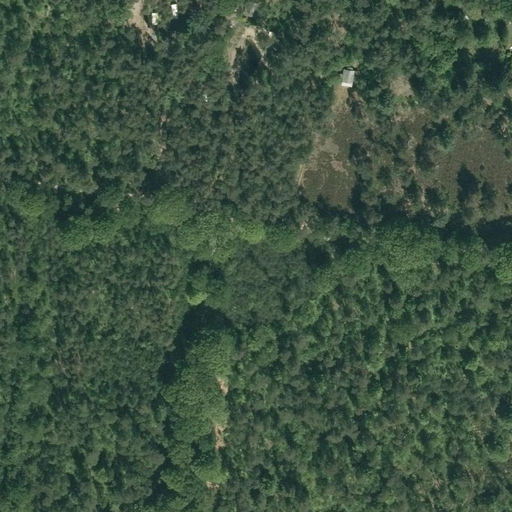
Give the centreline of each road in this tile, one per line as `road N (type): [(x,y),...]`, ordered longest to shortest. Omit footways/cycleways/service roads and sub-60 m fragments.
road 1 (track): [(179,511),(218,210)]
road 2 (track): [(218,210),(511,255)]
road 3 (track): [(218,210),(0,180)]
